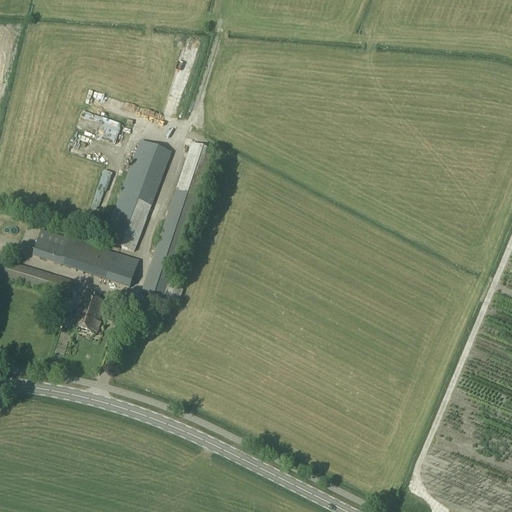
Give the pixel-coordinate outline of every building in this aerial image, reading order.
[(87,126),(88,115),(79,113),(77,124),(87,126)] [(69,144),(76,146),(78,139),(70,137),(69,144)] [(81,142),(80,148),(92,150),(93,143),(81,142)] [(140,144),(102,242),(133,254),(170,155),(140,144)] [(191,146),(141,294),(177,307),(182,293),(167,288),(212,153),(191,146)] [(41,231),(32,258),(129,291),(139,263),(68,240),(72,230),(68,229),(64,239),(41,231)] [(0,261),(0,279),(71,301),(76,284),(0,261)] [(82,298),(73,329),(97,336),(100,325),(98,324),(104,305),(82,298)]
